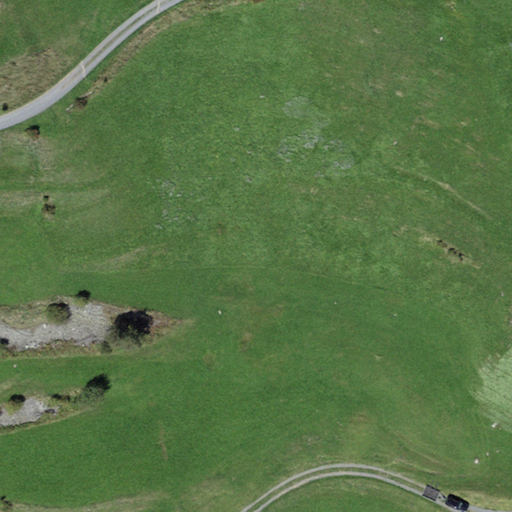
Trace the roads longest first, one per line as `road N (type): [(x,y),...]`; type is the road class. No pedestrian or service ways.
road 1 (track): [(247,511),(298,477),(332,467),(442,498),(461,511)]
road 2 (track): [(171,0),(50,99),(0,121)]
